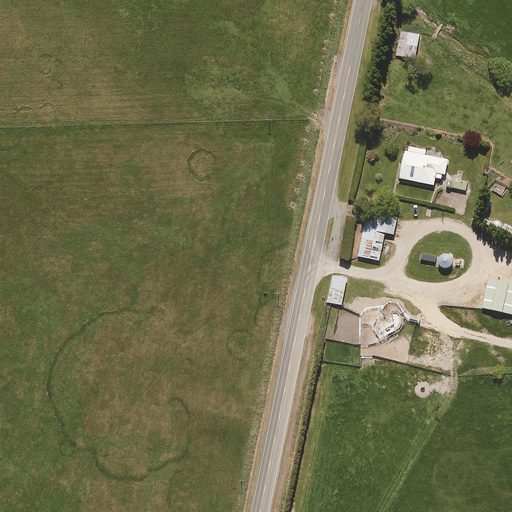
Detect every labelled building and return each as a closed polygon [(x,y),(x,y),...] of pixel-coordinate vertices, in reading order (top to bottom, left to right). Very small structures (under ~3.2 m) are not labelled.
[(420,33),(400,30),(396,55),(415,58),(420,33)] [(435,178),(441,179),(442,174),(445,175),(448,160),(425,155),(426,150),(409,146),(408,151),(404,150),(399,178),(433,185),(435,178)] [(467,184),(448,180),(447,187),(466,190),(467,184)] [(487,213),(490,201),(485,200),(482,212),(487,213)] [(397,215),(368,209),(358,256),(379,261),(385,233),(393,235),(397,215)] [(440,256),(438,261),(440,265),(443,268),(445,268),(448,268),(451,266),(453,261),(451,257),(448,255),(446,254),(442,255),(440,256)] [(347,278),(332,276),(327,303),(343,306),(347,278)] [(419,304),(386,298),(383,316),(416,322),(419,304)] [(453,361),(438,358),(437,367),(451,370),(453,361)]
